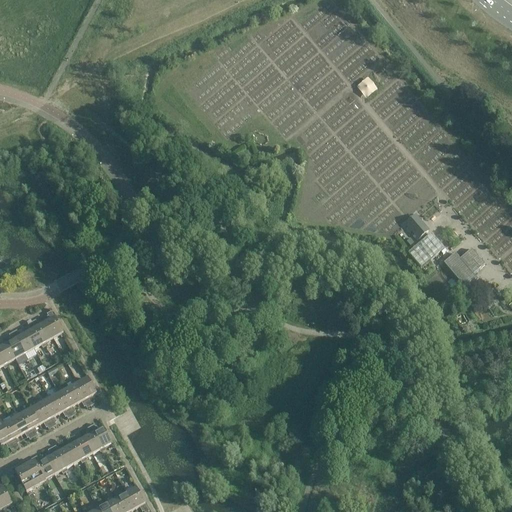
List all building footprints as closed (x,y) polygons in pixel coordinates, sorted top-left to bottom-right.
[(416,217),(407,225),(419,240),(429,232),(416,217)] [(431,235),(427,239),(409,255),(421,269),(444,250),(431,235)] [(474,275),(485,266),(472,250),(460,260),(456,254),(444,264),(467,291),(478,281),(474,275)] [(64,335),(51,313),(47,315),(51,322),(45,325),(54,341),(60,337),(62,339),(65,337),(63,335),(64,335)] [(54,341),(45,325),(40,328),(36,321),(32,324),(45,348),(48,346),(47,344),(54,341)] [(45,348),(32,324),(28,326),(32,333),(26,336),(35,351),(42,347),(43,349),(45,348)] [(35,351),(26,336),(21,339),(17,332),(13,334),(26,359),(29,357),(28,355),(35,351)] [(26,359),(13,334),(9,336),(13,343),(7,346),(16,362),(23,358),(24,360),(26,359)] [(16,362),(7,346),(2,349),(0,346),(0,355),(7,369),(12,367),(11,364),(16,362)] [(97,395),(88,380),(81,384),(80,382),(77,383),(91,408),(95,406),(91,399),(97,395)] [(91,408),(77,383),(75,385),(76,387),(69,391),(77,406),(83,403),(87,410),(91,408)] [(77,406),(69,391),(62,394),(61,392),(58,394),(72,418),(76,416),(72,409),(77,406)] [(72,418),(58,394),(56,395),(57,397),(50,401),(58,417),(64,413),(68,420),(72,418)] [(58,417),(50,401),(43,405),(42,403),(39,404),(53,429),(57,427),(53,420),(58,417)] [(53,429),(39,404),(37,406),(38,408),(31,412),(39,427),(45,424),(49,431),(53,429)] [(39,427),(31,412),(24,416),(23,413),(20,415),(34,439),(38,437),(34,430),(39,427)] [(34,439),(20,415),(18,416),(19,419),(12,422),(21,437),(26,434),(30,441),(34,439)] [(21,437),(12,422),(5,426),(2,421),(0,421),(0,422),(15,450),(19,447),(15,441),(21,437)] [(15,450),(0,422),(0,446),(1,448),(7,445),(11,452),(15,450)] [(112,445),(104,430),(98,433),(94,426),(90,429),(103,453),(106,452),(105,449),(112,445)] [(103,453),(90,429),(86,431),(90,438),(84,441),(93,456),(100,452),(101,455),(103,453)] [(93,456),(84,441),(79,444),(75,437),(71,439),(85,463),(87,462),(86,460),(93,456)] [(85,463),(71,439),(67,441),(71,448),(65,451),(74,466),(81,463),(82,465),(85,463)] [(74,466),(65,451),(60,454),(56,447),(52,449),(66,474),(68,473),(67,470),(74,466)] [(66,474),(52,449),(48,452),(52,459),(46,462),(55,477),(62,473),(63,475),(66,474)] [(55,477),(46,462),(41,465),(37,458),(33,460),(35,463),(46,483),(47,485),(49,483),(48,481),(55,477)] [(46,483),(35,463),(15,474),(17,477),(14,479),(17,485),(21,483),(26,494),(46,483)] [(13,506),(0,484),(0,483),(0,506),(3,511),(10,508),(11,510),(14,508),(12,506),(13,506)] [(149,511),(137,490),(135,488),(133,489),(134,492),(127,496),(136,511),(141,508),(143,511),(149,511)] [(37,502),(33,495),(29,497),(33,505),(37,502)] [(134,511),(136,511),(127,496),(120,499),(119,497),(117,499),(123,511),(134,511)] [(123,511),(117,499),(114,500),(115,502),(108,506),(111,511),(123,511)]
